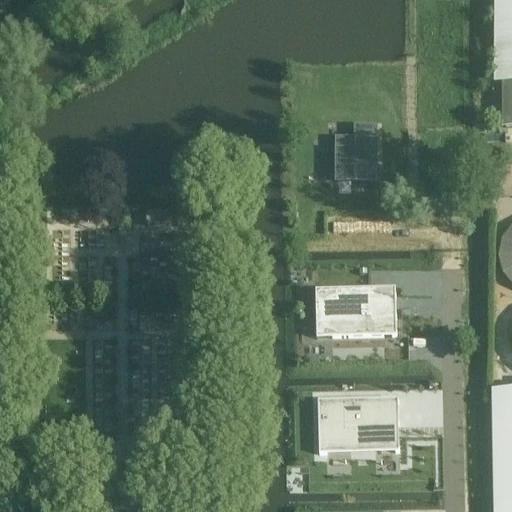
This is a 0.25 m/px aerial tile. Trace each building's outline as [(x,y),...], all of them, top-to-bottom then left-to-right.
[(506,87),(505,130),(511,129),(511,0),(502,0),(502,87),(506,87)] [(336,142),(336,154),(339,154),(339,184),(374,184),(374,142),(376,142),(376,130),(355,129),(355,142),(336,142)] [(167,216),(149,216),(149,229),(168,228),(167,216)] [(395,291),(315,293),(316,341),(397,340),(395,291)] [(511,511),(511,395),(500,396),(501,511),(511,511)] [(402,405),(322,410),(325,458),(405,453),(402,405)] [(107,471),(106,511),(135,511),(135,471),(107,471)]
